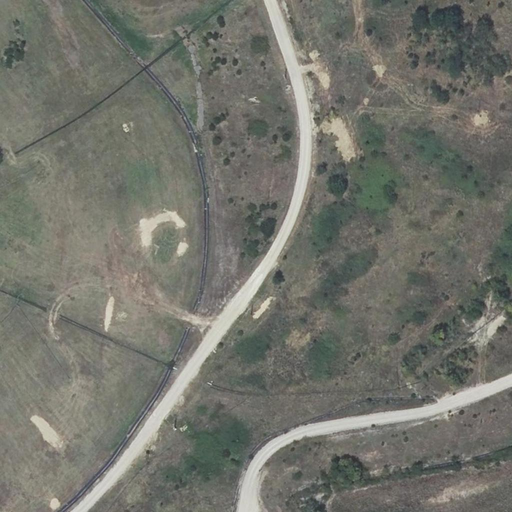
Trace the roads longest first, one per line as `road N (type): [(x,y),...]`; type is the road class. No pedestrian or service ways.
road 1 (track): [(268,0),(304,100),(307,174),(283,240),(96,493),(73,511)]
road 2 (track): [(242,511),(264,452),(326,427),(448,407),(511,381)]
